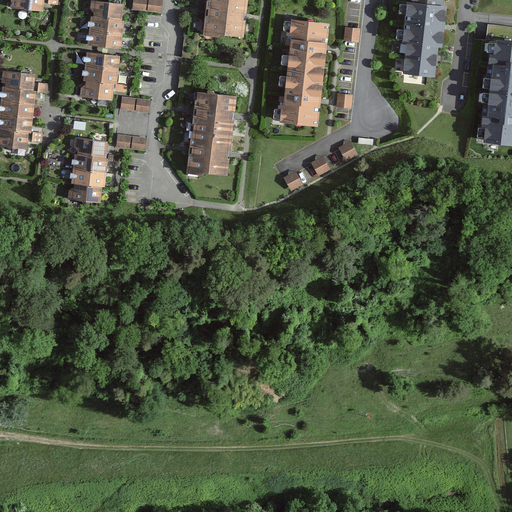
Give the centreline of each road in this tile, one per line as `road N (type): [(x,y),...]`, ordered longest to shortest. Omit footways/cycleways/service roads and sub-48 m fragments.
road 1 (track): [(0,432),(175,446),(436,430)]
road 2 (residential): [(169,0),(172,74),(155,108),(152,138),(162,183),(183,198)]
road 3 (residential): [(374,0),(362,115),(346,132)]
